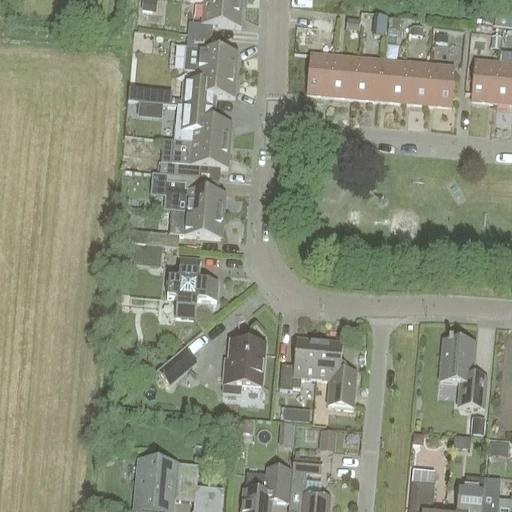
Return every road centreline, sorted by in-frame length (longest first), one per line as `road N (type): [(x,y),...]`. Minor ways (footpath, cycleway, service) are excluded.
road 1 (residential): [(383,302),(266,290),(270,128)]
road 2 (residential): [(511,149),(270,128)]
road 3 (residential): [(369,511),(383,302)]
road 4 (residential): [(511,312),(383,302)]
road 5 (residential): [(270,128),(277,0)]
